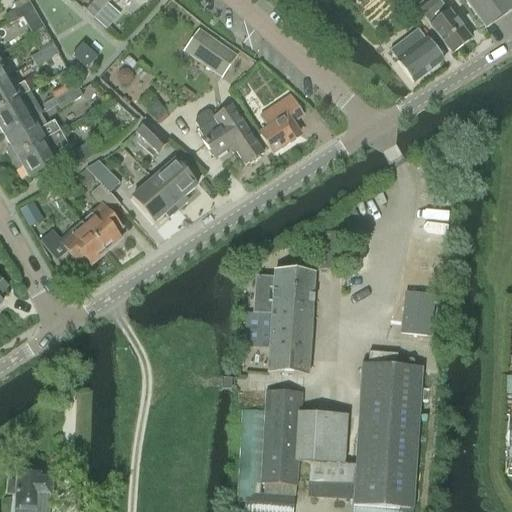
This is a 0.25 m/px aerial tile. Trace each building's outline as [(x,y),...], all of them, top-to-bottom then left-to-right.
[(111,0),(94,0),(93,2),(102,10),(106,5),(111,0)] [(434,0),(424,0),(415,7),(430,26),(429,26),(430,27),(450,55),(469,40),(449,13),(448,12),(442,5),(440,6),(434,0)] [(464,0),(485,29),(510,11),(503,0),(464,0)] [(84,11),(106,31),(119,16),(106,5),(102,10),(93,2),(84,11)] [(28,4),(17,10),(22,19),(31,36),(43,29),(33,13),(28,4)] [(11,26),(22,19),(17,10),(6,16),(11,26)] [(418,30),(388,52),(391,56),(413,84),(442,62),(420,34),(418,30)] [(183,54),(220,80),(236,58),(198,32),(183,54)] [(70,56),(85,70),(95,59),(80,45),(70,56)] [(41,52),(46,62),(58,55),(53,46),(41,52)] [(35,68),(46,62),(41,52),(30,59),(35,68)] [(0,110),(10,105),(29,94),(23,83),(12,89),(6,78),(0,81),(0,110)] [(69,93),(65,95),(70,104),(82,98),(79,92),(77,93),(75,89),(69,93)] [(10,105),(0,110),(0,133),(2,137),(41,115),(29,94),(10,105)] [(59,110),(70,104),(65,95),(54,101),(59,110)] [(257,134),(269,153),(296,135),(289,124),(300,117),(288,97),(257,116),(266,129),(257,134)] [(146,113),(155,124),(167,114),(157,103),(146,113)] [(230,108),(213,119),(209,114),(205,113),(195,119),(194,124),(198,129),(196,130),(203,140),(201,141),(213,160),(232,147),(244,166),(261,155),(230,108)] [(4,153),(8,161),(59,132),(53,122),(45,127),(39,117),(42,115),(41,115),(2,137),(9,150),(4,153)] [(167,144),(144,123),(135,133),(157,154),(167,144)] [(59,132),(8,161),(13,169),(19,165),(26,179),(54,163),(51,158),(68,148),(59,132)] [(59,160),(65,172),(92,157),(85,145),(59,160)] [(84,170),(100,186),(109,194),(119,183),(97,162),(84,170)] [(151,181),(177,211),(186,203),(183,199),(195,189),(173,163),(151,181)] [(169,218),(177,211),(151,181),(130,199),(153,225),(166,214),(169,218)] [(99,206),(79,223),(105,252),(120,240),(116,235),(122,230),(118,225),(109,215),(119,206),(109,194),(100,186),(90,195),(99,206)] [(29,231),(43,222),(33,205),(18,213),(29,231)] [(66,251),(76,262),(79,266),(86,261),(90,266),(105,252),(79,223),(58,241),(51,233),(39,243),(55,261),(66,251)] [(340,233),(317,233),(317,272),(340,272),(340,233)] [(306,377),(313,276),(273,273),(273,280),(255,279),(252,313),(270,314),(266,374),(306,377)] [(241,412),(237,503),(245,504),(244,511),(292,511),(293,499),(295,499),(295,487),(297,462),(310,463),(309,480),(308,496),(347,499),(348,482),(354,483),(352,507),(351,511),(411,511),(412,511),(420,369),(361,365),(357,417),(346,416),(300,414),(301,394),(265,392),(264,413),(241,412)] [(13,511),(46,511),(47,497),(49,497),(50,481),(38,481),(38,476),(36,476),(27,472),(19,475),(16,475),(16,478),(7,478),(7,495),(15,495),(13,511)]
